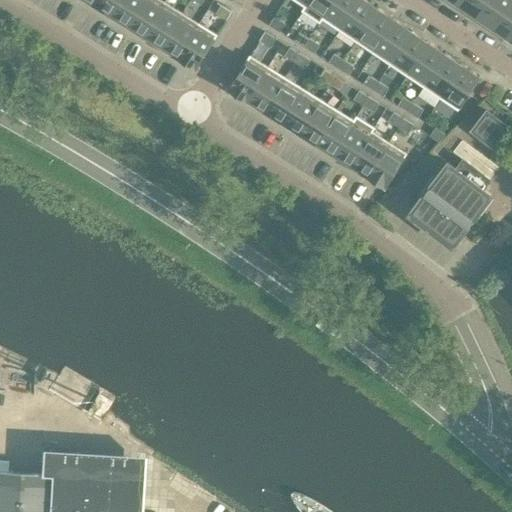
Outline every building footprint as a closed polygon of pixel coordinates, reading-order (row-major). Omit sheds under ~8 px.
[(93,0),(91,4),(108,15),(117,0),(93,0)] [(141,0),(117,0),(108,15),(125,26),(141,0)] [(164,3),(160,0),(141,0),(125,26),(143,37),(164,3)] [(309,0),(292,0),(304,8),(301,12),(302,12),(309,0)] [(334,0),(309,0),(302,12),(319,23),(334,0)] [(359,0),(334,0),(319,23),(319,24),(322,20),(338,31),(359,0)] [(378,9),(364,0),(359,0),(338,31),(355,42),(378,9)] [(487,0),(462,0),(458,7),(475,18),(487,0)] [(511,0),(487,0),(475,18),(492,29),(511,0)] [(511,36),(511,0),(492,29),(509,41),(511,36)] [(181,13),(164,3),(143,37),(160,48),(181,13)] [(230,12),(220,6),(215,15),(225,21),(230,12)] [(395,20),(378,9),(355,42),(372,54),(395,20)] [(199,24),(181,13),(160,48),(177,58),(176,58),(177,59),(199,24)] [(285,24),(274,17),(269,26),(279,33),(285,24)] [(412,32),(395,20),(372,54),(389,65),(412,32)] [(217,35),(199,24),(177,59),(195,70),(217,35)] [(429,43),(412,32),(389,65),(406,77),(429,43)] [(275,39),(265,33),(260,41),(270,47),(275,39)] [(309,39),(299,33),(293,41),(304,48),(309,39)] [(319,46),(309,39),(304,48),(314,54),(319,46)] [(446,54),(429,43),(406,77),(423,88),(446,54)] [(300,55),(289,48),(284,56),(294,63),(300,55)] [(343,61),(333,54),(328,63),(338,69),(343,61)] [(462,66),(446,54),(423,88),(440,99),(462,66)] [(310,61),(300,55),(294,63),(304,69),(310,61)] [(267,67),(249,56),(247,60),(238,74),(228,90),(246,102),(256,85),(265,71),(267,67)] [(354,67),(343,61),(338,69),(349,76),(354,67)] [(480,78),(462,66),(440,99),(458,111),(480,78)] [(285,78),(267,67),(265,71),(256,85),(246,102),(263,112),(282,82),(285,78)] [(334,76),(324,70),(318,78),(329,85),(334,76)] [(344,83),(334,76),(329,85),(339,91),(344,83)] [(378,82),(368,76),(363,85),(373,91),(378,82)] [(302,89),(285,78),(282,82),(263,112),(280,123),(299,93),(302,89)] [(388,89),(378,82),(373,91),(383,97),(388,89)] [(352,87),(344,83),(339,91),(346,97),(352,87)] [(319,99),(302,89),(299,93),(280,123),(297,133),(316,103),(319,99)] [(369,98),(359,91),(353,100),(363,106),(369,98)] [(413,104),(403,97),(397,106),(407,113),(413,104)] [(379,104),(369,98),(363,106),(374,113),(379,104)] [(336,110),(319,99),(316,103),(297,133),(314,144),(333,114),(336,110)] [(423,111),(413,104),(407,113),(418,119),(423,111)] [(353,121),(336,110),(333,114),(314,144),(331,155),(350,124),(353,121)] [(473,131),(497,149),(511,130),(487,112),(473,131)] [(403,119),(393,113),(388,122),(398,128),(403,119)] [(373,127),(356,116),(353,121),(350,124),(331,155),(349,166),(368,135),(370,132),(373,127)] [(414,126),(403,119),(398,128),(408,134),(414,126)] [(445,134),(435,128),(429,137),(439,143),(445,134)] [(388,142),(370,132),(368,135),(349,166),(367,176),(377,159),(385,146),(388,142)] [(406,154),(388,142),(385,146),(377,159),(367,176),(385,188),(396,171),(404,157),(406,154)] [(448,164),(412,212),(454,244),(490,196),(482,190),(489,180),(463,161),(456,170),(448,164)] [(138,511),(141,460),(54,455),(52,475),(54,475),(52,511),(138,511)] [(0,471),(0,511),(52,511),(54,475),(52,475),(0,471)] [(306,496),(296,492),(293,493),(292,494),(292,497),(295,505),(301,511),(331,511),(316,501),(306,496)]
